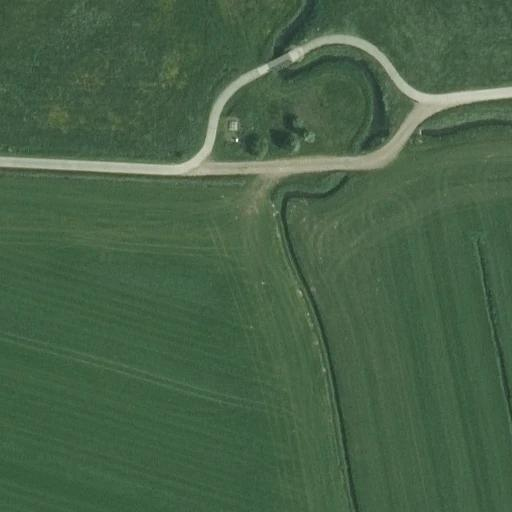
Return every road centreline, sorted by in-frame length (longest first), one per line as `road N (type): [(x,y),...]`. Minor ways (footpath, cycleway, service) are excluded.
road 1 (track): [(341,511),(304,329),(264,216),(266,168)]
road 2 (track): [(266,168),(377,159),(425,99)]
